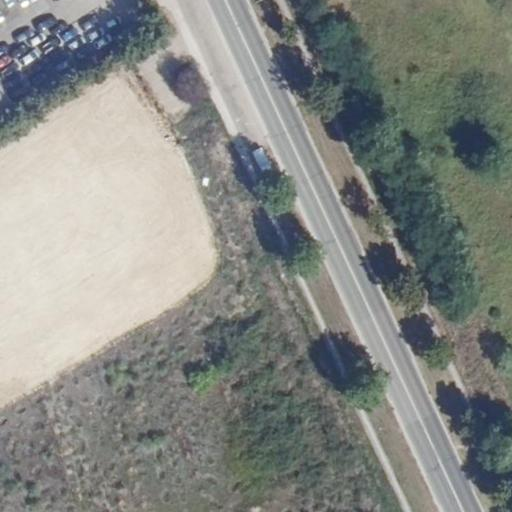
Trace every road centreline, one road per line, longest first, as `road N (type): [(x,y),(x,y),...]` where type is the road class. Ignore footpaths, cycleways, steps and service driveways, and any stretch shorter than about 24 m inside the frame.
road 1 (primary): [(461,511),(223,0)]
road 2 (unknown): [(235,142),(43,227),(21,252),(20,309),(36,364),(72,455),(106,511)]
